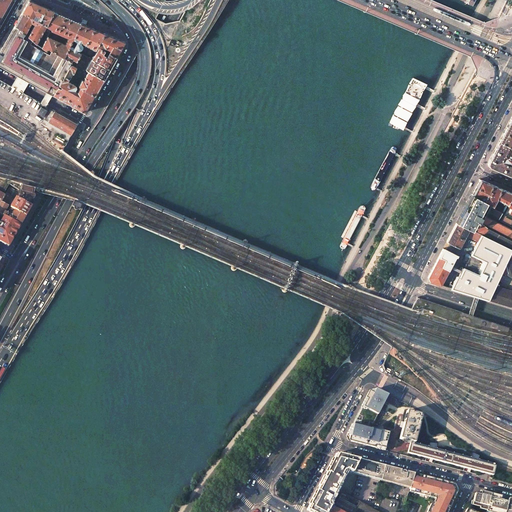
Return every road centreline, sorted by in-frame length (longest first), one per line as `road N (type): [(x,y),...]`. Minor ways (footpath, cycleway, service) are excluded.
road 1 (trunk): [(107,0),(141,41),(140,83),(0,333)]
road 2 (primary): [(171,0),(56,202)]
road 3 (trunk): [(99,193),(184,0)]
road 4 (primary): [(495,88),(399,272)]
road 5 (trunk): [(0,365),(99,193)]
road 6 (primary): [(255,491),(356,365)]
road 7 (residential): [(331,444),(470,480)]
road 8 (trunk): [(144,115),(218,0)]
road 9 (primary): [(328,378),(245,483)]
road 10 (trunk): [(144,115),(160,59),(150,27),(125,0)]
road 11 (primary): [(411,278),(470,165)]
road 12 (primary): [(111,15),(130,50),(90,122)]
